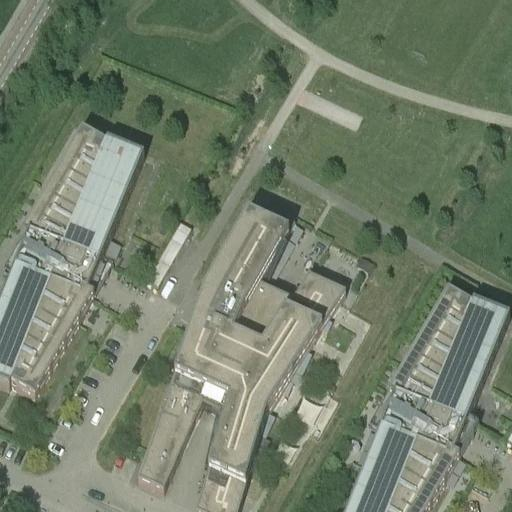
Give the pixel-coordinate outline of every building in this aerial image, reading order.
[(35,406),(94,303),(89,300),(144,164),(108,149),(106,152),(82,138),(23,241),(28,243),(0,312),(0,391),(9,395),(11,392),(35,406)] [(204,301),(138,488),(164,499),(201,411),(223,422),(198,511),(240,511),(261,442),(265,444),(275,423),(269,421),(282,399),(287,401),(292,389),(290,388),(296,379),(302,381),(311,361),(308,360),(322,337),(326,339),(332,328),(329,327),(346,300),(309,283),(293,308),(261,293),(289,242),(288,242),(295,230),(255,212),(248,224),(248,223),(204,301)] [(171,244),(159,266),(170,272),(182,251),(188,241),(177,235),(171,244)] [(372,269),(362,263),(357,272),(367,278),(372,269)] [(454,461),(468,427),(509,324),(473,310),(471,313),(447,299),(388,401),(394,405),(350,511),(431,511),(460,464),(454,461)]
